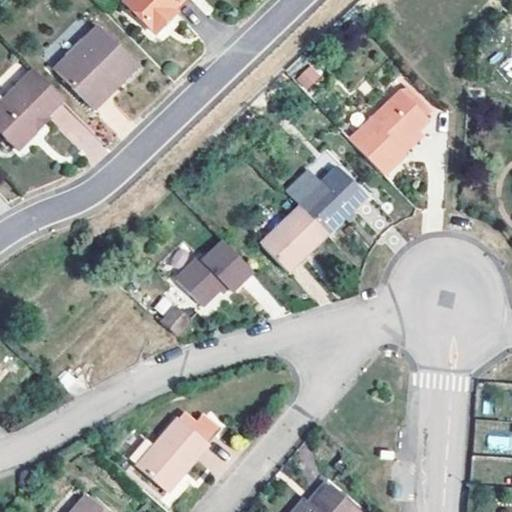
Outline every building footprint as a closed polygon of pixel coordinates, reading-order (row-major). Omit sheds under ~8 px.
[(128,0),(125,4),(156,35),(173,19),(169,16),(184,0),(128,0)] [(98,29),(55,71),(94,112),(138,70),(98,29)] [(294,79),(305,91),(323,76),(311,63),(294,79)] [(43,119),(61,101),(30,70),(0,100),(0,132),(14,147),(31,131),(36,135),(48,125),(43,119)] [(403,91),(430,120),(436,115),(409,86),(403,91)] [(352,140),(385,176),(407,154),(402,148),(431,121),(430,120),(403,91),(352,140)] [(299,206),(326,234),(365,198),(339,169),(321,185),(308,172),(287,192),(299,206)] [(326,234),(299,206),(260,243),(287,271),(326,234)] [(234,291),(253,272),(223,242),(205,260),(202,257),(178,280),(204,307),(229,285),(234,291)] [(163,325),(176,335),(189,320),(176,309),(163,325)] [(188,413),(182,420),(211,447),(224,434),(205,415),(199,422),(188,413)] [(211,447),(182,420),(141,469),(169,495),(211,447)] [(304,501),(294,511),(357,511),(328,485),(310,506),(304,501)] [(109,511),(90,495),(75,511),(109,511)]
